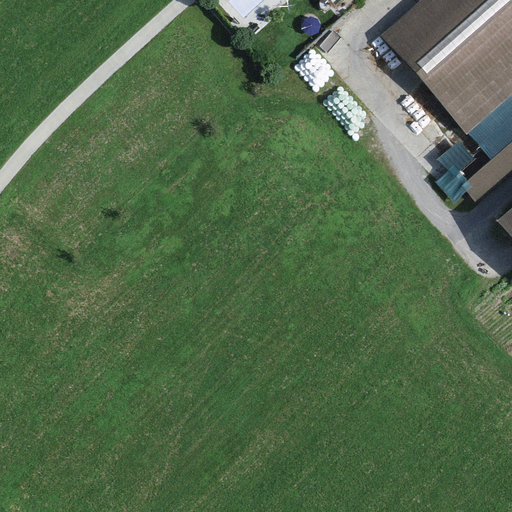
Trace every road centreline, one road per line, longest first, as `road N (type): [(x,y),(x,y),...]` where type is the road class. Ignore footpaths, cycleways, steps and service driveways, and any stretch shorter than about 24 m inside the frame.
road 1 (track): [(0,176),(186,0)]
road 2 (track): [(400,0),(351,44),(423,155)]
